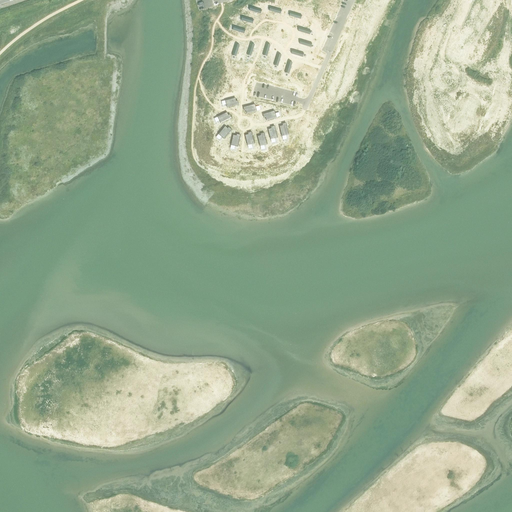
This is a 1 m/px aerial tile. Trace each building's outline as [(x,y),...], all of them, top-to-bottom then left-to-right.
[(487,2),(483,8),(492,15),(497,9),(487,2)] [(368,7),(366,9),(373,16),(373,15),(375,13),(375,14),(376,13),(378,11),(372,6),(371,7),(370,6),(371,5),(369,3),(367,6),(368,7)] [(363,20),(360,22),(366,27),(365,27),(367,25),(368,25),(370,23),(365,17),(364,18),(363,17),(364,16),(364,15),(361,18),(363,20)] [(482,17),(480,20),(482,22),(490,28),(495,23),(484,15),(482,17)] [(441,21),(426,23),(427,30),(440,28),(439,25),(442,24),(441,21)] [(355,30),(352,32),(357,41),(357,40),(359,38),(360,39),(363,37),(359,30),(358,31),(357,30),(358,29),(357,27),(354,29),(355,30)] [(481,27),(476,33),(487,43),(492,37),(481,27)] [(433,33),(423,34),(423,43),(436,41),(436,37),(433,37),(433,33)] [(459,39),(451,49),(457,55),(466,45),(459,39)] [(472,41),(464,54),(469,58),(478,46),(472,41)] [(353,43),(347,46),(351,56),(352,56),(351,55),(354,54),(354,55),(355,54),(358,53),(354,46),(353,47),(353,45),(354,45),(353,43)] [(430,46),(419,48),(420,55),(433,53),(433,49),(431,50),(430,46)] [(343,58),(340,60),(344,69),(345,68),(344,68),(347,67),(348,67),(351,66),(347,59),(346,59),(346,58),(347,57),(346,55),(342,57),(343,58)] [(425,58),(414,60),(415,68),(428,66),(427,62),(425,62),(425,58)] [(336,72),(333,74),(337,83),(338,82),(337,82),(340,81),(341,81),(343,80),(340,73),(339,73),(339,72),(340,71),(339,69),(335,71),(336,72)] [(424,71),(413,73),(414,80),(427,78),(427,73),(424,74),(424,71)] [(511,84),(501,79),(499,82),(501,84),(499,86),(509,91),(511,85),(511,84)] [(330,86),(327,88),(331,97),(332,97),(331,96),(334,95),(335,95),(337,94),(334,87),(333,87),(332,86),(333,85),(332,83),(329,85),(330,86)] [(499,91),(497,96),(499,97),(497,99),(507,104),(510,97),(499,91)] [(425,96),(417,102),(422,107),(431,100),(428,96),(426,98),(426,96),(425,96)] [(465,101),(462,103),(469,111),(475,106),(467,97),(464,99),(465,101)] [(235,98),(225,101),(226,101),(227,104),(226,104),(226,105),(227,107),(235,105),(234,104),(236,104),(236,105),(238,105),(237,101),(236,102),(235,98)] [(245,107),(243,108),(244,111),(246,111),(247,114),(256,111),(255,108),(256,108),(255,107),(255,104),(247,107),(247,108),(246,108),(245,107)] [(495,109),(492,110),(496,121),(503,118),(498,106),(494,107),(495,109)] [(429,108),(420,114),(424,120),(435,112),(433,108),(431,110),(429,108)] [(461,114),(458,116),(465,124),(471,120),(463,109),(459,112),(461,114)] [(265,114),(263,114),(264,118),(265,117),(266,120),(276,118),(276,117),(275,117),(274,115),(275,115),(275,114),(274,111),(266,113),(267,114),(265,115),(265,114)] [(227,113),(218,117),(220,119),(219,120),(219,121),(221,123),(228,120),(227,119),(229,118),(229,119),(231,118),(230,115),(228,116),(227,113)] [(454,124),(452,126),(458,134),(464,130),(456,119),(452,122),(454,124)] [(433,120),(424,126),(428,132),(439,124),(437,120),(435,122),(433,120)] [(487,124),(485,124),(488,135),(495,132),(490,120),(486,122),(487,124)] [(283,126),(280,127),(282,136),(285,135),(285,136),(286,135),(289,135),(287,127),(286,127),(285,126),(286,126),(286,123),(282,124),(283,126)] [(271,129),(268,130),(270,139),(271,139),(273,138),(273,139),(274,138),(277,138),(275,130),(274,130),(274,129),(275,129),(274,126),(271,127),(271,129)] [(225,127),(219,134),(219,135),(219,134),(221,136),(222,137),(224,139),(229,133),(228,132),(229,131),(230,132),(231,130),(229,128),(228,129),(225,127)] [(437,131),(429,137),(433,144),(444,136),(441,131),(439,133),(437,131)] [(248,135),(245,135),(248,145),(248,144),(250,144),(251,145),(252,144),(254,144),(252,136),(251,136),(251,135),(252,134),(251,132),(248,133),(248,135)] [(261,136),(258,136),(260,146),(260,145),(263,145),(263,146),(264,145),(267,145),(265,137),(264,137),(263,136),(264,135),(264,133),(260,134),(261,136)] [(233,135),(231,145),(232,144),(234,145),(234,146),(235,146),(238,147),(239,139),(238,138),(239,137),(240,137),(240,135),(237,134),(236,136),(233,135)] [(441,143),(439,154),(446,155),(449,142),(444,141),(444,144),(441,143)] [(310,160),(307,161),(309,170),(310,170),(309,169),(312,169),(313,169),(316,168),(314,161),(313,161),(312,160),(313,159),(313,157),(309,158),(310,160)] [(299,169),(295,170),(298,179),(299,179),(299,178),(301,178),(302,178),(305,177),(303,170),(302,170),(301,169),(302,168),(301,166),(298,167),(299,169)] [(289,178),(286,178),(287,188),(287,187),(290,187),(290,188),(291,187),(294,187),(293,179),(292,179),(292,178),(293,178),(292,176),(289,176),(289,178)] [(276,182),(273,183),(275,192),(277,191),(278,192),(279,192),(281,191),(280,184),(279,184),(279,182),(280,182),(280,180),(276,181),(276,182)] [(223,181),(221,195),(222,194),(224,194),(224,195),(225,195),(228,196),(229,188),(228,188),(228,186),(229,186),(229,184),(226,184),(226,182),(223,181)] [(262,184),(259,185),(262,196),(262,195),(264,195),(265,196),(266,195),(268,195),(267,187),(266,187),(265,186),(266,186),(266,183),(262,184)]
